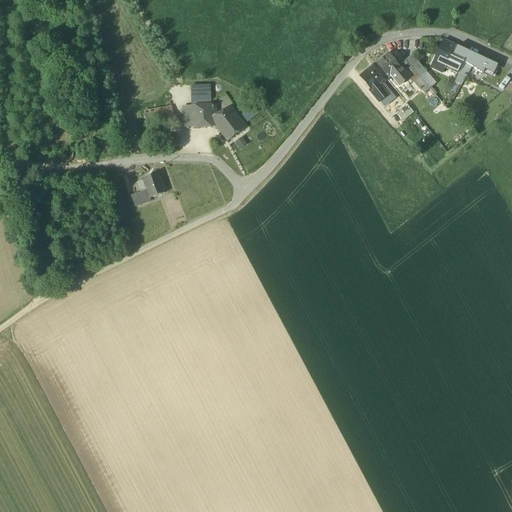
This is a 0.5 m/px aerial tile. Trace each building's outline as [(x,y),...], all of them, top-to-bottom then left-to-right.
[(444,41),(434,61),(441,64),(444,66),(449,56),(454,45),(444,41)] [(454,45),(449,56),(462,62),(464,63),(466,58),(469,52),(454,45)] [(466,58),(464,63),(471,67),(481,73),(484,68),(487,61),(469,52),(466,58)] [(386,79),(391,76),(400,68),(399,66),(389,54),(375,65),(386,79)] [(411,55),(405,60),(420,78),(420,77),(426,72),(411,55)] [(457,72),(462,62),(449,56),(444,66),(446,67),(457,72)] [(414,83),(420,78),(405,60),(399,66),(400,68),(406,74),(407,74),(410,77),(409,77),(414,83)] [(438,71),(441,64),(434,61),(431,67),(438,71)] [(487,61),(484,68),(494,73),(497,65),(487,61)] [(453,81),(461,84),(471,67),(464,63),(462,62),(457,72),(453,81)] [(382,83),(386,79),(375,65),(361,77),(372,90),(370,91),(379,102),(387,95),(379,85),(382,83)] [(406,74),(400,68),(391,76),(399,86),(409,77),(410,77),(407,74),(406,74)] [(484,68),(481,73),(490,78),(494,73),(484,68)] [(436,84),(426,72),(420,77),(420,78),(430,89),(436,84)] [(420,78),(414,83),(425,94),(430,89),(420,78)] [(394,97),(382,83),(379,85),(387,95),(379,102),(383,106),(394,97)] [(210,105),(211,105),(210,85),(190,86),(191,106),(207,106),(207,103),(210,103),(210,105)] [(434,94),(428,99),(435,106),(441,102),(434,94)] [(191,128),(216,127),(227,141),(245,128),(229,107),(215,115),(214,105),(211,105),(210,105),(210,103),(207,103),(207,106),(191,106),(190,106),(183,107),(184,128),(191,128)] [(406,105),(396,112),(403,120),(412,113),(406,105)] [(144,112),(151,151),(178,147),(171,107),(144,112)] [(243,114),(247,120),(257,113),(253,107),(243,114)] [(247,144),(242,138),(235,143),(240,150),(247,144)] [(147,190),(149,199),(150,198),(164,194),(165,193),(161,184),(158,174),(143,179),(143,180),(147,190)] [(140,193),(147,190),(143,180),(136,183),(140,193)] [(170,181),(161,184),(165,193),(164,194),(165,196),(174,193),(170,181)] [(130,196),(134,207),(150,201),(150,198),(149,199),(147,190),(140,193),(130,196)]
